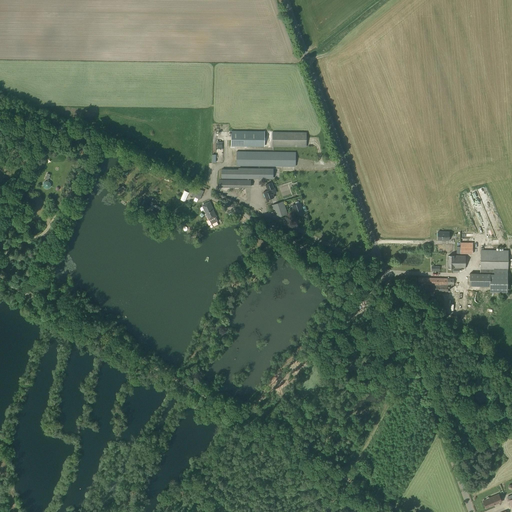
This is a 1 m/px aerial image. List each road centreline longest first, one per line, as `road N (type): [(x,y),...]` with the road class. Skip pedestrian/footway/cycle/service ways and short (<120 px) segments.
road 1 (tertiary): [(471,511),(284,0)]
road 2 (track): [(0,281),(269,436)]
road 3 (unknown): [(384,274),(236,204)]
road 4 (track): [(269,436),(395,511)]
